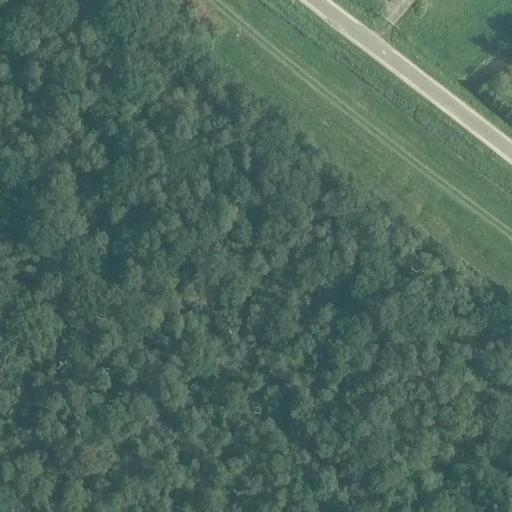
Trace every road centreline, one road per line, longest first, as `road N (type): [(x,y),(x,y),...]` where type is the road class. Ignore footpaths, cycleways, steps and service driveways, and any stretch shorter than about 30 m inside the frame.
road 1 (track): [(511,240),(335,107),(211,0)]
road 2 (unclassified): [(511,158),(307,0)]
